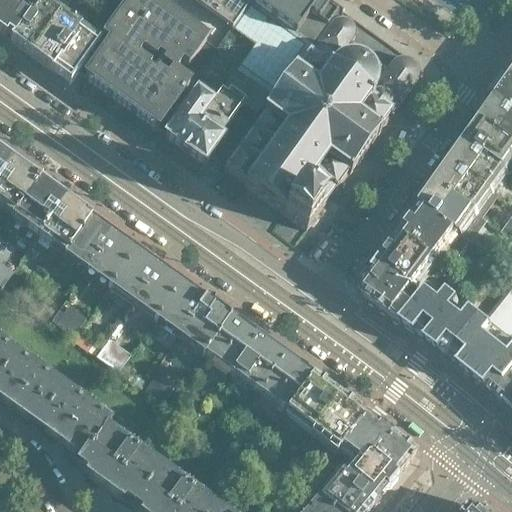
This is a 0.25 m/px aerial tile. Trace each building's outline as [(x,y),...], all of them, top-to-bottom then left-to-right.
[(31,0),(0,0),(0,37),(8,44),(36,4),(31,0)] [(83,81),(156,133),(174,107),(182,113),(186,108),(178,102),(189,88),(172,75),(180,63),(186,68),(204,43),(144,0),(129,0),(100,41),(108,46),(83,81)] [(188,0),(231,31),(246,9),(245,10),(245,9),(247,6),(248,7),(252,0),(188,0)] [(342,13),(323,0),(253,0),(250,4),(294,35),(295,35),(305,43),(307,40),(306,39),(305,38),(305,37),(305,36),(305,35),(305,34),(305,33),(306,32),(307,31),(308,30),(309,30),(310,30),(311,30),(312,30),(313,30),(314,31),(322,37),(330,26),(331,25),(332,24),(334,23),(335,22),(336,22),(337,21),(338,21),(340,21),(341,21),(341,20),(341,19),(340,18),(340,17),(341,15),(341,14),(342,13)] [(96,47),(85,39),(88,36),(60,16),(58,20),(47,12),(50,9),(39,1),(36,4),(8,44),(68,86),(96,47)] [(384,126),(385,126),(386,125),(386,124),(386,123),(386,122),(386,121),(386,119),(389,115),(391,117),(416,82),(417,81),(417,79),(418,77),(418,75),(418,73),(418,71),(417,70),(417,69),(415,66),(414,65),(413,63),(410,62),(408,60),(407,60),(405,60),(402,59),(400,60),(398,60),(396,61),(394,62),(392,63),(391,65),(386,71),(385,69),(384,69),(383,68),(382,68),(381,69),(380,70),(378,66),(376,63),(373,59),(371,58),(369,56),(366,54),(362,53),(361,52),(357,51),(353,50),(353,48),(353,47),(353,46),(351,45),(350,45),(349,45),(351,42),(352,41),(353,39),(353,38),(354,35),(354,33),(354,31),(353,30),(353,29),(352,28),(351,26),(351,25),(349,24),(348,23),(346,22),(344,21),(342,21),(341,21),(340,21),(338,21),(337,21),(336,22),(335,22),(334,23),(332,24),(331,25),(330,26),(322,37),(314,31),(313,30),(312,30),(311,30),(310,30),(309,30),(308,30),(307,31),(306,32),(305,33),(305,34),(305,35),(305,36),(305,37),(305,38),(306,39),(307,40),(305,43),(270,91),(259,107),(264,110),(261,114),(264,115),(235,155),(234,154),(233,154),(231,154),(229,154),(228,155),(227,156),(226,157),(226,158),(225,159),(225,160),(225,161),(225,162),(226,164),(226,165),(227,166),(223,172),(244,187),(243,188),(245,190),(246,189),(283,216),(282,217),(305,233),(310,226),(312,226),(313,226),(314,225),(316,224),(316,223),(317,222),(317,221),(317,220),(317,219),(317,218),(317,217),(322,210),(321,210),(347,174),(349,176),(354,169),(380,133),(377,131),(380,127),(382,127),(383,127),(384,126)] [(182,113),(164,138),(203,166),(228,132),(224,130),(242,105),(254,114),(259,107),(270,91),(242,71),(235,72),(217,98),(201,87),(186,108),(182,113)] [(511,145),(511,85),(492,114),(489,114),(484,121),(485,123),(484,125),(511,145)] [(511,161),(511,145),(484,125),(482,127),(480,127),(475,134),(475,137),(469,147),(504,172),(511,161)] [(504,172),(469,147),(453,168),(466,177),(489,193),(504,172)] [(0,181),(12,165),(0,156),(0,181)] [(0,211),(12,220),(38,184),(12,165),(0,181),(0,211)] [(489,193),(466,177),(453,168),(446,177),(444,177),(439,184),(440,187),(438,189),(474,215),(489,193)] [(38,239),(64,203),(38,184),(12,220),(38,239)] [(474,215),(438,189),(437,191),(434,191),(429,198),(430,200),(423,210),(423,211),(457,235),(459,236),(474,215)] [(64,257),(66,254),(89,221),(64,203),(38,239),(64,257)] [(436,262),(457,235),(423,211),(402,238),(436,262)] [(89,271),(113,238),(89,221),(66,254),(89,271)] [(510,240),(511,237),(511,222),(502,234),(510,240)] [(112,287),(136,255),(113,238),(89,271),(112,287)] [(415,290),(436,262),(402,238),(381,266),(415,290)] [(136,304),(159,271),(136,255),(112,287),(136,304)] [(406,302),(415,290),(381,266),(363,291),(364,299),(401,327),(416,310),(406,302)] [(159,321),(183,288),(159,271),(136,304),(159,321)] [(511,378),(511,286),(482,323),(450,363),(470,379),(495,399),(511,378)] [(182,337),(206,305),(183,288),(159,321),(182,337)] [(426,345),(452,315),(461,304),(450,295),(441,306),(427,296),(416,310),(401,327),(426,345)] [(206,354),(229,321),(206,305),(182,337),(206,354)] [(450,363),(482,323),(471,315),(463,324),(452,315),(426,345),(450,363)] [(230,379),(257,341),(229,321),(206,354),(202,359),(230,379)] [(257,398),(284,360),(257,341),(230,379),(257,398)] [(0,377),(14,358),(0,348),(0,377)] [(0,403),(35,428),(61,392),(14,358),(0,377),(0,403)] [(285,416),(311,380),(284,360),(257,398),(284,418),(285,416)] [(511,413),(511,378),(495,399),(511,413)] [(311,435),(338,400),(311,380),(285,416),(311,435)] [(82,462),(108,426),(61,392),(35,428),(82,462)] [(340,452),(364,419),(338,400),(311,435),(337,455),(340,452)] [(372,463),(390,439),(364,419),(340,452),(357,465),(372,463)] [(159,472),(105,433),(109,427),(108,426),(82,462),(75,471),(131,511),(159,472)] [(394,482),(414,458),(390,439),(372,463),(394,482)] [(372,508),(394,482),(372,463),(357,465),(342,483),(372,508)] [(212,511),(214,511),(159,472),(131,511),(132,511),(212,511)] [(368,511),(372,508),(342,483),(339,479),(318,504),(329,511),(368,511)]
